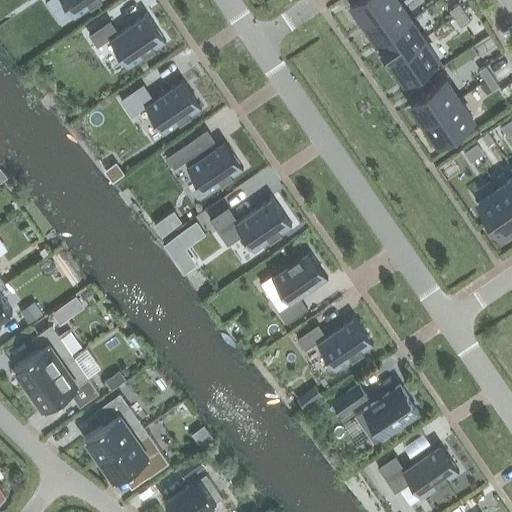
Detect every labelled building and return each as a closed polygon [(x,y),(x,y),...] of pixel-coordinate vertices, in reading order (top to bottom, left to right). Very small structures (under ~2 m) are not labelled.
[(61,25),(97,0),(46,0),(44,1),(61,25)] [(364,23),(397,0),(396,0),(355,0),(350,4),(364,23)] [(397,0),(364,23),(377,42),(410,19),(397,0)] [(449,11),(454,19),(464,12),(459,4),(449,11)] [(146,12),(118,31),(110,19),(88,34),(97,46),(109,38),(128,66),(165,40),(146,12)] [(464,12),(454,19),(460,27),(470,20),(464,12)] [(390,62),(423,39),(410,19),(377,42),(390,62)] [(403,81),(437,58),(423,39),(390,62),(403,81)] [(479,70),(485,80),(492,76),(485,66),(479,70)] [(499,85),(492,76),(485,80),(492,90),(499,85)] [(201,106),(182,78),(152,98),(143,84),(120,99),(131,114),(145,105),(163,132),(201,106)] [(423,123),(458,99),(445,79),(410,103),(423,123)] [(486,107),(482,100),(491,94),(482,81),(462,94),(475,114),(486,107)] [(423,123),(437,143),(472,119),(458,99),(423,123)] [(507,136),(511,132),(511,129),(507,122),(500,126),(507,136)] [(247,165),(228,137),(190,162),(210,190),(247,165)] [(476,158),(483,153),(476,143),(469,148),(476,158)] [(190,157),(182,145),(167,155),(175,167),(190,157)] [(470,162),(476,158),(469,148),(463,152),(470,162)] [(511,177),(496,189),(511,212),(511,177)] [(500,235),(511,227),(511,212),(496,189),(477,202),(500,235)] [(291,224),(272,196),(237,220),(228,206),(209,218),(227,244),(243,234),(254,250),(291,224)] [(40,241),(21,213),(8,222),(27,250),(40,241)] [(196,221),(176,234),(186,247),(205,234),(196,221)] [(299,296),(327,277),(308,249),(271,275),(290,303),(278,311),(286,323),(307,308),(299,296)] [(0,318),(12,311),(0,294),(0,318)] [(34,301),(19,311),(27,323),(42,313),(34,301)] [(59,324),(67,318),(59,307),(51,312),(59,324)] [(316,341),(335,369),(373,343),(354,315),(325,334),(317,323),(296,337),(304,349),(316,341)] [(28,388),(73,356),(58,335),(51,324),(30,338),(38,349),(13,366),(15,369),(12,371),(23,387),(26,385),(28,388)] [(73,356),(28,388),(43,409),(68,391),(79,406),(98,392),(88,378),(73,356)] [(119,370),(104,380),(110,390),(125,379),(119,370)] [(341,413),(366,396),(358,383),(332,401),(341,413)] [(374,443),(418,412),(399,385),(355,415),(374,443)] [(120,393),(101,405),(110,419),(84,437),(99,459),(144,427),(120,393)] [(307,394),(299,400),(304,407),(312,402),(307,394)] [(159,449),(144,427),(99,459),(114,480),(138,463),(148,477),(168,462),(159,449)] [(377,466),(395,491),(410,480),(421,496),(459,470),(439,442),(404,467),(395,454),(377,466)] [(197,454),(177,468),(185,478),(204,465),(197,454)] [(205,473),(164,502),(170,511),(199,511),(221,497),(205,473)]
